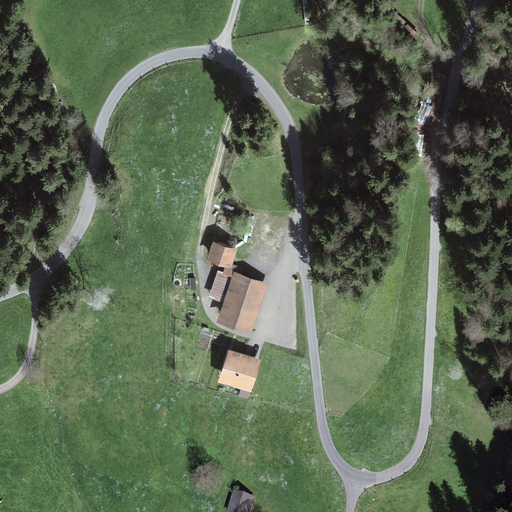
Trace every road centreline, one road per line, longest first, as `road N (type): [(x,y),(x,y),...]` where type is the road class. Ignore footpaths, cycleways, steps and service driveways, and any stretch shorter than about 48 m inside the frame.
road 1 (unclassified): [(476,0),(436,175),(420,430),(402,463),(356,474),(326,442),(293,139),(273,92),(238,63),(184,53),(146,64),(125,81),(104,115),(77,229),(35,277),(0,293)]
road 2 (track): [(35,277),(30,353),(0,387)]
